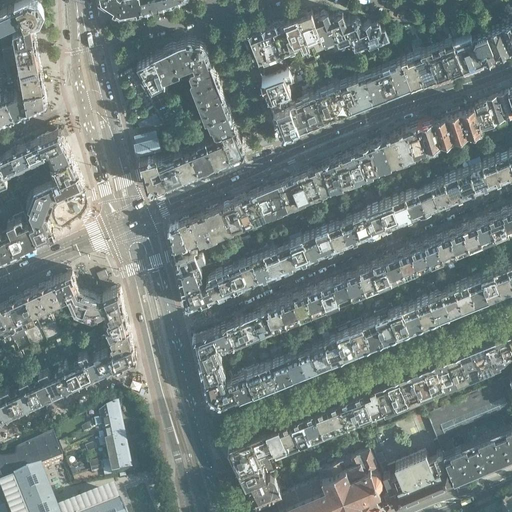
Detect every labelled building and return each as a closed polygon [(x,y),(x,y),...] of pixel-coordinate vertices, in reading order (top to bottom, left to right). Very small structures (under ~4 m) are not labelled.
[(40,11),(41,9),(40,8),(37,2),(37,0),(35,0),(21,0),(15,3),(22,18),(21,19),(23,24),(33,19),(33,20),(37,18),(38,16),(37,16),(40,10),(40,11)] [(126,10),(124,0),(102,0),(119,11),(126,10)] [(143,6),(141,0),(124,0),(126,10),(143,6)] [(22,18),(15,3),(8,6),(7,5),(0,8),(0,9),(0,10),(7,25),(21,19),(22,18)] [(323,37),(314,13),(311,7),(306,9),(305,9),(299,11),(298,12),(309,41),(315,39),(316,40),(322,37),(323,37)] [(337,34),(329,14),(327,9),(326,10),(326,9),(324,9),(321,10),(320,12),(319,12),(319,11),(314,13),(323,37),(322,37),(325,43),(330,41),(328,37),(336,34),(337,34)] [(352,34),(345,16),(342,10),(341,11),(341,10),(339,10),(336,11),(335,13),(334,13),(334,12),(329,14),(337,34),(336,34),(340,43),(345,41),(343,37),(351,34),(352,34)] [(309,41),(298,12),(297,11),(292,13),(291,13),(285,16),(284,16),(284,17),(295,46),(301,43),(302,44),(309,41)] [(368,38),(362,22),(360,17),(360,16),(355,14),(355,15),(350,16),(349,14),(345,16),(352,34),(351,34),(356,46),(361,44),(360,41),(367,38),(368,38)] [(295,46),(284,17),(279,19),(278,19),(277,19),(276,19),(275,20),(274,20),(273,21),(272,22),(271,22),(282,51),(295,46)] [(511,45),(511,18),(500,23),(509,47),(511,45)] [(39,54),(33,20),(33,19),(23,24),(0,34),(0,35),(9,74),(22,72),(42,68),(39,54)] [(388,34),(385,24),(381,26),(380,21),(378,20),(377,20),(377,21),(375,21),(374,20),(371,21),(370,19),(369,19),(367,19),(364,20),(363,21),(363,22),(362,22),(368,38),(367,38),(370,45),(379,42),(378,40),(386,37),(385,35),(388,34)] [(282,51),(271,22),(265,24),(263,24),(263,25),(262,25),(261,25),(260,26),(259,26),(259,27),(257,27),(269,57),(282,51)] [(509,47),(500,23),(486,28),(496,52),(509,47)] [(269,57),(257,27),(252,29),(251,29),(250,29),(249,30),(248,30),(247,31),(246,31),(245,32),(244,33),(246,37),(247,41),(255,62),(269,57)] [(496,52),(486,28),(475,32),(473,37),(482,58),(496,52)] [(210,56),(207,47),(205,44),(204,43),(204,42),(202,41),(201,40),(199,39),(199,38),(196,37),(195,37),(194,36),(192,36),(191,36),(190,36),(188,36),(188,35),(186,36),(184,36),(192,57),(194,62),(210,56)] [(192,57),(184,36),(183,36),(180,37),(172,41),(169,42),(177,63),(192,57)] [(463,65),(455,44),(452,36),(438,41),(449,69),(449,70),(463,65)] [(482,58),(473,37),(455,44),(463,65),(482,58)] [(449,69),(438,41),(425,46),(436,73),(436,74),(449,69)] [(177,63),(169,42),(154,50),(163,72),(178,66),(177,63)] [(436,73),(425,46),(413,51),(423,77),(423,78),(436,73)] [(170,96),(161,79),(160,77),(164,75),(163,72),(154,50),(139,58),(140,58),(139,61),(138,61),(139,62),(132,66),(149,95),(145,98),(147,102),(152,99),(165,121),(180,117),(172,96),(170,96)] [(423,77),(413,51),(400,56),(411,81),(411,82),(423,77)] [(210,56),(194,62),(188,64),(187,66),(189,72),(188,74),(191,81),(216,71),(210,56)] [(411,81),(400,56),(388,61),(398,86),(411,81)] [(336,73),(334,66),(331,59),(328,61),(333,74),(336,73)] [(398,86),(388,61),(376,65),(386,91),(398,86)] [(386,91),(376,65),(364,70),(374,96),(386,91)] [(293,84),(291,78),(293,78),(289,66),(261,77),(268,93),(285,87),(293,84)] [(45,85),(42,68),(22,72),(25,89),(45,85)] [(167,82),(179,77),(182,76),(180,70),(165,77),(167,82)] [(374,96),(364,70),(351,75),(362,101),(374,96)] [(223,88),(216,71),(191,81),(198,97),(223,88)] [(362,101),(351,75),(339,80),(349,106),(362,101)] [(182,85),(179,77),(167,82),(170,90),(182,85)] [(349,106),(339,80),(339,78),(326,83),(337,111),(349,106)] [(337,111),(326,83),(313,88),(324,116),(337,111)] [(47,96),(47,95),(46,95),(45,89),(46,89),(45,85),(25,89),(26,96),(27,96),(29,107),(39,102),(44,99),(44,100),(45,99),(47,96)] [(299,126),(289,99),(290,99),(285,87),(268,93),(271,102),(273,107),(273,109),(274,108),(276,114),(276,116),(276,115),(279,121),(278,121),(279,123),(279,122),(281,128),(281,130),(282,130),(283,130),(285,131),(284,131),(285,131),(287,131),(287,130),(292,128),(292,129),(294,128),(293,128),(295,127),(297,126),(299,126)] [(229,104),(224,92),(223,88),(198,97),(204,114),(206,113),(229,104)] [(324,116),(313,88),(301,93),(301,94),(312,121),(324,116)] [(511,110),(511,102),(507,88),(497,92),(504,113),(511,110)] [(29,107),(27,96),(26,96),(25,96),(25,94),(17,90),(5,93),(6,95),(14,113),(29,107)] [(14,113),(6,95),(3,97),(0,91),(0,113),(2,118),(14,113)] [(504,114),(504,113),(497,92),(486,96),(494,118),(504,114)] [(301,94),(290,99),(289,99),(299,126),(312,121),(301,94)] [(494,119),(494,118),(486,96),(474,101),(482,124),(494,119)] [(482,124),(474,101),(460,106),(468,129),(468,131),(473,129),(474,131),(483,128),(482,124)] [(235,120),(229,105),(229,104),(206,113),(209,120),(211,119),(214,127),(216,128),(219,126),(235,120)] [(468,129),(460,106),(446,110),(454,134),(455,137),(460,136),(459,132),(468,129)] [(454,134),(446,110),(432,115),(440,139),(454,134)] [(440,139),(432,115),(418,119),(426,143),(440,139)] [(182,129),(180,118),(174,120),(177,130),(182,129)] [(426,143),(418,119),(417,119),(410,122),(410,123),(406,125),(414,148),(414,150),(420,148),(419,144),(425,142),(426,144),(426,143)] [(245,145),(236,121),(235,120),(219,126),(221,131),(231,154),(232,154),(232,153),(234,152),(234,153),(243,149),(243,148),(244,145),(245,145)] [(414,148),(406,125),(402,126),(398,127),(398,128),(394,129),(403,156),(409,154),(408,150),(414,148)] [(47,145),(65,137),(64,135),(61,129),(61,128),(57,127),(56,127),(50,130),(37,136),(45,152),(46,151),(47,148),(48,147),(47,145)] [(160,145),(156,129),(135,135),(137,140),(136,141),(138,150),(152,147),(160,145)] [(403,156),(394,129),(390,131),(386,133),(382,134),(390,157),(395,155),(397,158),(403,156)] [(231,154),(221,131),(213,134),(212,131),(204,135),(215,161),(228,155),(230,154),(231,154)] [(392,161),(390,157),(382,134),(382,135),(382,134),(370,139),(378,162),(384,160),(386,163),(392,161)] [(215,161),(204,135),(195,139),(196,142),(189,144),(199,167),(215,161)] [(45,152),(37,136),(24,142),(31,158),(45,152)] [(72,153),(65,137),(47,145),(48,147),(50,152),(48,153),(49,155),(45,157),(44,161),(46,165),(53,162),(72,153)] [(378,162),(370,139),(358,144),(366,168),(367,172),(374,169),(373,164),(378,162)] [(31,158),(24,142),(11,148),(18,164),(31,158)] [(199,167),(189,144),(182,148),(181,145),(172,148),(173,151),(183,174),(188,172),(195,168),(196,169),(199,167)] [(366,168),(358,144),(354,146),(350,147),(350,148),(346,149),(355,177),(361,175),(360,170),(366,168)] [(167,180),(156,155),(155,152),(152,147),(138,150),(146,180),(147,180),(156,184),(156,185),(167,180)] [(18,164),(11,148),(0,152),(0,164),(3,171),(18,164)] [(511,170),(511,159),(507,148),(495,154),(503,174),(511,170)] [(355,177),(346,149),(342,151),(338,153),(334,155),(342,177),(348,175),(349,179),(355,177)] [(183,174),(173,151),(166,154),(163,152),(156,155),(167,180),(183,174)] [(79,169),(76,162),(72,153),(53,162),(59,175),(60,177),(79,169)] [(503,174),(495,154),(482,159),(490,179),(503,174)] [(342,177),(334,155),(330,156),(322,159),(329,182),(335,180),(336,184),(343,181),(342,177)] [(330,183),(329,182),(322,159),(311,164),(321,190),(326,188),(325,185),(330,183)] [(490,179),(482,159),(469,164),(477,184),(490,179)] [(321,190),(311,164),(300,168),(310,194),(315,192),(321,190)] [(477,184),(469,164),(456,170),(464,190),(477,184)] [(310,194),(300,168),(289,173),(299,199),(305,197),(310,194)] [(82,182),(84,178),(79,169),(60,177),(59,175),(51,178),(58,192),(82,182)] [(464,190),(456,170),(443,175),(452,195),(464,190)] [(299,199),(289,173),(278,178),(287,201),(292,198),(293,202),(299,199)] [(452,195),(443,175),(430,180),(438,200),(452,195)] [(47,213),(54,193),(58,192),(51,178),(50,178),(34,186),(28,201),(30,202),(28,207),(34,219),(37,218),(38,221),(48,217),(47,213)] [(287,201),(278,178),(267,182),(277,208),(277,210),(283,208),(282,205),(288,203),(287,201)] [(438,200),(430,180),(417,185),(426,206),(438,200)] [(277,208),(267,182),(256,187),(265,210),(270,208),(271,210),(277,208)] [(426,206),(417,185),(405,190),(413,211),(426,206)] [(265,210),(256,187),(245,191),(255,217),(261,215),(260,212),(265,210)] [(413,211),(405,190),(391,196),(399,216),(413,211)] [(255,217),(245,191),(234,196),(243,219),(248,217),(249,220),(255,217)] [(37,239),(29,222),(17,195),(6,201),(14,218),(26,245),(37,239)] [(243,219),(234,196),(223,201),(232,223),(237,221),(238,222),(243,220),(243,219)] [(399,216),(391,196),(378,201),(387,222),(399,216)] [(232,223),(223,201),(201,210),(200,210),(211,236),(233,227),(232,223)] [(387,222),(378,201),(366,207),(374,227),(387,222)] [(511,226),(511,202),(500,208),(508,228),(511,226)] [(374,227),(366,207),(352,212),(361,232),(374,227)] [(508,228),(500,208),(487,213),(495,233),(508,228)] [(211,236),(200,210),(189,215),(198,237),(200,240),(205,237),(206,238),(211,236)] [(361,232),(352,212),(340,217),(348,237),(361,232)] [(495,233),(487,213),(474,218),(482,239),(495,233)] [(198,237),(189,215),(188,215),(179,219),(178,219),(187,239),(193,236),(194,239),(198,237)] [(53,230),(51,224),(51,223),(48,217),(38,221),(37,218),(34,219),(29,222),(37,239),(55,231),(54,230),(53,230)] [(348,237),(340,217),(327,222),(336,243),(348,237)] [(26,245),(14,218),(7,221),(12,230),(7,232),(15,250),(26,245)] [(482,239),(474,218),(461,224),(469,244),(482,239)] [(187,239),(178,219),(170,223),(168,227),(175,256),(191,250),(187,239)] [(336,243),(327,222),(315,227),(324,248),(336,243)] [(469,244),(461,224),(448,229),(456,249),(469,244)] [(324,248),(315,227),(302,233),(311,253),(324,248)] [(456,249),(448,229),(435,235),(443,255),(456,249)] [(15,250),(7,232),(2,235),(0,230),(0,247),(4,255),(15,250)] [(251,238),(248,233),(237,238),(238,239),(239,243),(251,238)] [(311,253),(302,233),(295,236),(293,233),(289,235),(298,258),(311,253)] [(298,258),(289,235),(283,237),(284,240),(277,243),(285,263),(298,258)] [(443,255),(435,235),(422,240),(430,260),(443,255)] [(239,243),(238,239),(229,242),(231,247),(239,243)] [(430,260),(422,240),(409,245),(417,266),(430,260)] [(285,263),(277,243),(269,246),(268,244),(263,246),(272,269),(285,263)] [(417,266),(409,245),(396,251),(404,271),(417,266)] [(272,269),(263,246),(257,248),(258,251),(251,254),(259,274),(260,274),(272,269)] [(197,261),(205,257),(203,251),(196,253),(194,249),(191,250),(175,256),(178,268),(197,261)] [(259,274),(251,254),(250,251),(244,253),(245,256),(239,258),(248,279),(259,274)] [(404,271),(396,251),(383,256),(391,276),(404,271)] [(391,276),(383,256),(370,261),(378,281),(391,276)] [(248,279),(239,258),(234,261),(233,258),(227,260),(236,283),(248,279)] [(236,283),(227,260),(221,263),(222,266),(216,268),(217,270),(225,288),(236,283)] [(203,285),(200,278),(199,275),(202,273),(197,261),(178,268),(178,269),(181,281),(183,291),(186,301),(185,302),(189,303),(199,299),(207,296),(203,285)] [(378,281),(370,261),(357,266),(365,287),(378,281)] [(511,282),(511,275),(506,261),(493,267),(501,287),(511,282)] [(365,287),(357,266),(344,272),(352,292),(353,294),(360,292),(359,289),(365,287)] [(501,287),(493,267),(480,272),(488,292),(501,287)] [(67,286),(77,281),(75,276),(74,276),(72,270),(71,268),(54,276),(63,296),(69,294),(70,293),(67,286)] [(105,269),(97,272),(100,280),(101,280),(102,284),(108,281),(106,277),(108,276),(105,269)] [(225,288),(217,270),(209,273),(210,275),(207,276),(206,277),(208,283),(203,285),(207,296),(212,294),(225,288)] [(352,292),(344,272),(331,277),(340,297),(352,292)] [(488,292),(480,272),(467,277),(475,298),(488,292)] [(63,296),(54,276),(39,283),(48,303),(63,296)] [(340,297),(331,277),(318,282),(326,303),(340,297)] [(475,298),(467,277),(454,283),(462,303),(475,298)] [(83,310),(90,290),(79,286),(77,281),(67,286),(70,293),(69,294),(75,307),(83,310)] [(326,303),(318,282),(305,288),(313,308),(326,303)] [(56,321),(48,303),(39,283),(24,289),(42,328),(56,321)] [(462,303),(454,283),(441,288),(449,308),(462,303)] [(125,308),(122,293),(120,287),(121,287),(120,286),(117,284),(116,285),(111,287),(103,291),(103,292),(109,305),(104,307),(106,311),(108,310),(110,315),(125,308)] [(313,308),(305,288),(292,293),(300,313),(313,308)] [(449,308),(441,288),(428,293),(436,313),(449,308)] [(39,322),(24,289),(9,296),(18,316),(24,329),(39,322)] [(109,305),(103,292),(99,293),(90,290),(83,310),(92,313),(104,307),(109,305)] [(300,313),(292,293),(278,299),(286,319),(300,313)] [(436,313),(428,293),(415,298),(423,319),(436,313)] [(18,316),(9,296),(0,300),(0,306),(12,332),(13,335),(20,332),(14,318),(18,316)] [(415,298),(402,304),(401,304),(410,324),(423,319),(415,298)] [(286,319),(278,299),(265,304),(274,326),(275,328),(282,325),(280,322),(286,319)] [(410,324),(401,304),(402,304),(401,302),(393,305),(394,307),(388,309),(397,329),(410,324)] [(274,326),(265,304),(252,310),(260,330),(268,327),(268,329),(274,326)] [(12,332),(0,306),(0,326),(4,336),(12,332)] [(129,324),(125,308),(110,315),(93,322),(93,337),(99,334),(106,330),(107,331),(110,329),(111,332),(129,324)] [(397,329),(388,309),(376,314),(384,335),(397,329)] [(260,330),(252,310),(239,315),(248,337),(254,334),(253,333),(260,330)] [(384,335),(376,314),(362,319),(371,340),(384,335)] [(248,337),(239,315),(226,320),(234,340),(242,337),(243,339),(248,337)] [(371,340),(362,319),(349,325),(358,345),(371,340)] [(234,340),(226,320),(212,326),(218,340),(220,339),(222,345),(234,340)] [(133,340),(131,331),(130,329),(130,326),(129,325),(129,324),(111,332),(114,339),(112,340),(114,346),(115,348),(133,340)] [(358,345),(349,325),(336,330),(345,350),(358,345)] [(218,340),(212,326),(193,334),(197,349),(215,342),(218,340)] [(511,348),(511,341),(507,328),(495,333),(504,354),(509,349),(511,348)] [(82,335),(80,329),(73,332),(76,338),(82,335)] [(345,350),(336,330),(323,335),(324,336),(332,356),(345,350)] [(504,354),(495,333),(484,337),(492,359),(504,354)] [(101,340),(99,334),(93,337),(89,339),(91,345),(101,340)] [(332,356),(324,336),(311,342),(318,361),(332,356)] [(494,363),(492,359),(484,337),(471,342),(482,367),(494,363)] [(135,352),(136,351),(133,340),(115,348),(114,346),(111,348),(108,350),(114,363),(134,354),(135,354),(134,353),(135,352)] [(58,350),(54,341),(46,345),(50,353),(58,350)] [(227,352),(222,345),(215,342),(197,349),(200,363),(227,352)] [(318,361),(311,342),(298,347),(306,366),(318,361)] [(482,367),(471,342),(459,347),(470,372),(482,367)] [(34,350),(32,344),(22,349),(25,355),(35,351),(34,350)] [(114,363),(108,350),(111,348),(109,345),(108,344),(94,351),(95,352),(102,369),(114,363)] [(47,353),(44,346),(34,350),(35,351),(38,357),(47,353)] [(306,366),(298,347),(285,352),(293,371),(306,366)] [(470,372),(459,347),(447,352),(457,377),(470,372)] [(95,352),(90,355),(87,348),(82,350),(93,373),(102,369),(95,352)] [(242,359),(254,353),(253,349),(240,354),(242,359)] [(93,373),(82,351),(78,353),(77,351),(72,354),(75,362),(83,378),(93,373)] [(233,366),(230,359),(227,352),(200,363),(203,378),(221,371),(233,366)] [(293,371),(285,352),(272,357),(280,377),(293,371)] [(457,377),(447,352),(434,357),(444,383),(457,377)] [(83,378),(75,362),(70,364),(67,357),(62,360),(73,382),(83,378)] [(280,377),(272,357),(258,363),(266,382),(280,377)] [(444,383),(434,357),(422,362),(432,387),(444,383)] [(73,382),(62,360),(58,362),(61,368),(56,371),(63,387),(73,382)] [(432,387),(422,362),(410,367),(420,392),(432,387)] [(266,382),(258,363),(245,368),(253,387),(266,382)] [(43,396),(33,373),(29,365),(19,369),(23,377),(34,401),(43,396)] [(63,387),(56,371),(51,373),(48,366),(43,369),(53,391),(63,387)] [(420,392),(410,367),(398,372),(408,397),(420,392)] [(253,387),(245,368),(238,371),(239,373),(232,375),(239,393),(253,387)] [(53,391),(43,369),(33,373),(43,396),(53,391)] [(227,384),(225,380),(221,371),(203,378),(207,393),(214,397),(220,386),(221,387),(227,384)] [(140,387),(143,374),(135,372),(132,385),(140,387)] [(408,397),(398,372),(386,377),(396,402),(408,397)] [(511,385),(510,380),(511,379),(508,372),(502,374),(507,388),(511,385)] [(511,399),(509,393),(507,388),(502,374),(425,405),(439,438),(440,440),(444,438),(460,432),(461,433),(463,432),(467,442),(472,439),(468,430),(470,429),(470,428),(494,418),(495,419),(497,418),(501,428),(506,425),(502,416),(504,415),(504,413),(510,411),(511,410),(511,399)] [(239,393),(232,375),(227,378),(225,380),(227,384),(221,387),(220,386),(214,397),(221,400),(239,393)] [(34,401),(23,377),(18,380),(22,387),(16,389),(24,405),(34,401)] [(396,402),(386,377),(374,382),(384,405),(384,407),(396,402)] [(384,405),(374,382),(362,386),(372,410),(384,405)] [(24,405),(16,389),(11,391),(8,384),(3,387),(14,410),(24,405)] [(372,410),(362,386),(350,391),(360,415),(372,410)] [(14,410),(3,387),(0,388),(0,391),(2,396),(0,396),(0,405),(4,414),(14,410)] [(360,415),(350,391),(338,396),(348,420),(360,415)] [(348,420),(338,396),(327,401),(336,425),(348,420)] [(336,425),(327,401),(315,406),(324,429),(336,425)] [(121,419),(118,406),(101,414),(102,419),(93,421),(94,425),(102,423),(121,419)] [(324,429),(315,406),(302,411),(312,434),(318,432),(320,432),(323,431),(324,429)] [(312,434),(302,411),(290,416),(300,439),(312,434)] [(511,452),(511,451),(511,416),(511,415),(510,411),(504,413),(504,415),(502,416),(506,425),(501,428),(511,452)] [(300,439),(290,416),(278,421),(288,444),(294,441),(296,442),(299,441),(300,439)] [(511,452),(501,428),(497,418),(495,419),(494,418),(470,428),(470,429),(468,430),(472,439),(483,464),(506,454),(509,453),(511,452)] [(124,430),(121,419),(102,423),(94,425),(95,428),(103,427),(105,433),(124,430)] [(288,444),(278,421),(266,425),(274,444),(276,449),(288,444)] [(274,444),(266,425),(251,432),(255,442),(256,445),(259,446),(264,444),(265,446),(267,447),(274,444)] [(126,440),(124,430),(105,433),(106,440),(97,442),(98,446),(107,444),(126,440)] [(255,442),(251,432),(226,441),(232,452),(251,444),(255,442)] [(122,511),(115,492),(65,511),(56,511),(42,474),(33,477),(32,474),(63,461),(56,443),(53,436),(0,460),(0,485),(21,478),(23,481),(0,490),(0,494),(5,506),(7,511),(122,511)] [(483,464),(472,439),(467,442),(444,451),(454,476),(455,475),(456,475),(465,471),(466,471),(469,470),(470,469),(471,469),(473,468),(474,468),(475,467),(476,467),(479,465),(480,465),(481,465),(481,464),(483,464)] [(128,451),(126,440),(107,444),(98,446),(99,449),(108,448),(109,455),(128,451)] [(260,465),(252,447),(251,444),(232,452),(246,480),(266,472),(275,468),(279,466),(277,461),(264,467),(262,463),(260,465)] [(454,476),(444,451),(442,444),(437,446),(436,448),(437,451),(429,454),(426,448),(394,460),(397,467),(390,470),(389,468),(383,470),(389,484),(396,500),(454,476)] [(377,488),(375,487),(379,486),(378,483),(378,482),(379,481),(380,481),(381,479),(381,478),(381,477),(381,476),(381,475),(381,474),(381,473),(380,471),(379,470),(378,469),(377,468),(375,468),(374,468),(373,468),(372,468),(370,465),(376,462),(369,446),(319,467),(322,474),(286,488),(275,493),(276,494),(279,502),(279,503),(274,505),(277,511),(276,511),(366,511),(376,508),(376,507),(377,506),(377,505),(377,504),(380,503),(380,502),(380,501),(380,500),(379,499),(378,499),(379,498),(380,497),(380,496),(380,495),(380,494),(380,493),(380,492),(380,491),(379,491),(379,490),(378,489),(377,488)] [(130,461),(128,451),(109,455),(111,461),(102,463),(103,467),(112,465),(130,461)] [(103,467),(100,468),(92,469),(92,473),(112,469),(114,476),(126,473),(133,471),(130,461),(112,465),(103,467)] [(281,488),(274,471),(276,470),(275,468),(266,472),(246,480),(256,501),(275,493),(286,488),(285,486),(281,488)] [(396,500),(389,484),(385,486),(385,488),(381,490),(384,496),(382,497),(382,498),(384,505),(396,500)]
